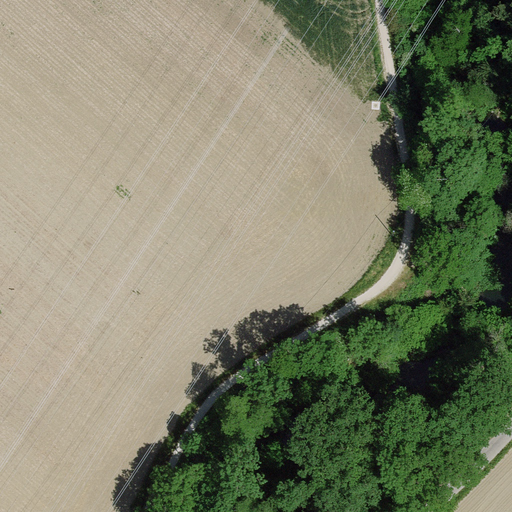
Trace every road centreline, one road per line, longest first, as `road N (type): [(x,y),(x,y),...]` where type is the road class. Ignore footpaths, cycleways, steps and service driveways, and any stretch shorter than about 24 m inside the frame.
road 1 (track): [(381,0),(410,205),(403,256),(366,299),(217,393),(146,511)]
road 2 (unclassified): [(511,427),(427,511)]
